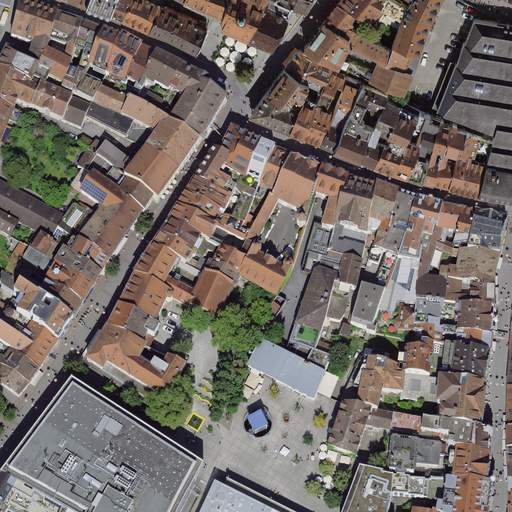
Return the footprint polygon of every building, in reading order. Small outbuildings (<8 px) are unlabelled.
[(111,15),(116,0),(89,0),(88,5),(100,10),(102,11),(111,15)] [(122,19),(130,0),(116,0),(111,15),(122,19)] [(151,31),(162,3),(155,0),(130,0),(122,19),(151,31)] [(222,14),(227,0),(204,0),(202,6),(222,14)] [(227,0),(222,14),(222,20),(221,24),(223,25),(225,25),(249,36),(265,0),(227,0)] [(293,10),(295,6),(281,0),(265,0),(249,36),(252,37),(275,47),(275,46),(276,44),(283,41),(301,17),(293,10)] [(306,12),(312,0),(281,0),(295,6),(306,12)] [(408,7),(396,0),(341,0),(341,2),(343,3),(343,4),(356,10),(375,20),(385,5),(395,11),(403,16),(408,7)] [(440,0),(410,0),(409,5),(408,7),(403,16),(394,44),(420,54),(430,21),(440,0)] [(343,3),(341,2),(326,20),(350,36),(347,42),(384,60),(388,62),(392,49),(351,26),(353,23),(350,20),(356,10),(343,4),(343,3)] [(20,3),(11,37),(27,43),(26,46),(32,49),(33,46),(40,48),(47,51),(51,42),(58,17),(20,3)] [(162,3),(151,31),(174,41),(186,13),(162,3)] [(385,5),(375,20),(386,24),(395,11),(385,5)] [(198,50),(208,29),(206,23),(186,13),(174,41),(196,51),(198,52),(199,50),(198,50)] [(76,48),(84,24),(59,15),(58,17),(51,42),(57,44),(76,50),(76,48)] [(350,36),(326,20),(305,47),(337,64),(347,42),(350,36)] [(495,131),(511,70),(511,25),(475,20),(440,110),(495,131)] [(92,68),(104,31),(84,24),(76,48),(86,51),(77,76),(72,74),(75,65),(72,63),(71,65),(64,91),(77,97),(86,82),(92,68)] [(108,74),(123,40),(104,31),(92,68),(108,74)] [(124,94),(125,95),(129,86),(126,84),(127,81),(143,50),(123,40),(108,74),(106,79),(104,84),(102,89),(122,98),(124,94)] [(57,44),(51,42),(47,51),(46,54),(52,57),(57,44)] [(374,80),(384,60),(347,42),(337,64),(374,80)] [(420,54),(394,44),(392,49),(388,62),(412,72),(413,72),(420,54)] [(47,51),(40,48),(34,63),(42,66),(46,54),(47,51)] [(141,89),(156,57),(143,50),(127,81),(141,89)] [(318,62),(300,50),(286,65),(310,81),(322,88),(331,68),(318,62)] [(8,51),(0,65),(0,71),(26,85),(32,88),(33,84),(36,80),(42,66),(34,63),(8,51)] [(52,57),(46,54),(42,66),(36,80),(47,86),(49,80),(54,82),(52,88),(63,92),(64,91),(71,65),(52,57)] [(169,94),(185,71),(156,57),(141,89),(140,92),(142,93),(143,91),(147,82),(155,86),(159,88),(169,94)] [(410,76),(412,72),(388,62),(384,60),(374,80),(401,92),(407,75),(410,76)] [(310,81),(286,65),(278,77),(303,93),(310,81)] [(338,73),(331,68),(322,88),(318,94),(315,102),(323,105),(324,102),(326,102),(338,73)] [(511,70),(495,131),(493,139),(489,152),(487,161),(479,192),(498,196),(511,198),(511,70)] [(0,105),(14,111),(15,109),(18,102),(26,85),(0,71),(0,105)] [(225,106),(228,101),(224,99),(224,100),(208,91),(210,86),(211,86),(212,84),(208,82),(208,83),(185,71),(169,94),(173,96),(175,93),(187,100),(217,117),(219,114),(224,106),(225,106)] [(348,77),(341,74),(331,98),(339,101),(347,82),(346,81),(348,77)] [(98,87),(102,89),(104,84),(106,79),(100,76),(97,83),(98,87)] [(303,93),(278,77),(268,91),(302,105),(307,96),(303,93)] [(361,82),(348,77),(346,81),(347,82),(339,101),(335,109),(342,112),(337,123),(342,126),(354,96),(361,82)] [(140,97),(142,93),(140,92),(141,89),(127,81),(126,84),(129,86),(125,95),(124,94),(122,98),(130,102),(131,100),(138,103),(139,100),(139,99),(140,97)] [(363,82),(361,81),(361,82),(354,96),(362,100),(376,106),(384,109),(388,99),(386,98),(388,95),(362,84),(363,82)] [(93,105),(94,105),(102,89),(98,87),(86,82),(77,97),(93,105)] [(26,85),(18,102),(82,130),(87,118),(91,109),(33,84),(32,88),(26,85)] [(155,86),(149,94),(151,95),(155,97),(159,88),(155,86)] [(151,95),(149,98),(163,108),(164,108),(173,96),(169,94),(159,88),(155,97),(151,95)] [(91,109),(87,118),(149,150),(154,144),(168,124),(142,108),(140,107),(141,104),(138,103),(131,100),(130,102),(122,98),(102,89),(94,105),(93,105),(91,109)] [(149,98),(151,95),(149,94),(143,91),(142,93),(140,97),(147,101),(149,98)] [(302,105),(268,91),(252,114),(290,129),(302,105)] [(290,129),(303,134),(315,102),(318,94),(311,92),(311,93),(308,91),(307,96),(302,105),(290,129)] [(334,145),(360,155),(368,134),(372,125),(376,127),(377,125),(369,122),(355,117),(362,100),(354,96),(342,126),(334,145)] [(199,144),(217,117),(187,100),(174,119),(161,111),(163,108),(149,98),(147,101),(142,108),(168,124),(199,144)] [(400,105),(388,99),(384,109),(377,125),(376,127),(388,132),(398,110),(400,105)] [(303,134),(321,141),(330,120),(335,109),(323,105),(315,102),(303,134)] [(0,105),(0,144),(10,121),(14,111),(0,105)] [(384,109),(376,106),(369,122),(377,125),(384,109)] [(376,162),(393,168),(407,138),(411,130),(419,114),(415,113),(413,116),(398,110),(388,132),(384,141),(376,162)] [(22,115),(14,111),(10,121),(18,124),(22,115)] [(428,117),(429,114),(421,111),(419,114),(411,130),(419,133),(426,117),(428,117)] [(420,142),(433,146),(440,119),(440,118),(434,116),(433,120),(432,119),(433,115),(430,113),(429,114),(428,117),(426,117),(419,133),(417,141),(420,142)] [(433,146),(443,149),(449,125),(443,123),(444,120),(440,119),(433,146)] [(321,141),(334,145),(342,126),(337,123),(330,120),(321,141)] [(452,126),(449,125),(443,149),(448,150),(459,153),(460,148),(467,131),(457,128),(458,125),(453,123),(452,126)] [(184,166),(199,144),(168,124),(154,144),(149,150),(180,173),(184,166)] [(471,129),(470,132),(480,135),(477,144),(483,146),(482,149),(489,152),(493,139),(483,136),(484,134),(471,129)] [(470,132),(467,131),(460,148),(474,152),(477,144),(480,135),(470,132)] [(247,183),(262,145),(232,133),(221,156),(231,161),(227,171),(240,179),(247,183)] [(360,155),(376,162),(384,141),(368,134),(360,155)] [(393,168),(408,173),(420,142),(417,141),(407,138),(393,168)] [(114,171),(127,180),(135,167),(132,164),(105,146),(104,149),(96,143),(94,146),(83,139),(80,145),(90,152),(89,153),(98,160),(109,168),(114,171)] [(408,173),(423,178),(432,151),(433,146),(420,142),(408,173)] [(276,151),(262,145),(247,183),(244,189),(258,195),(276,151)] [(433,181),(451,186),(456,160),(446,157),(448,150),(443,149),(441,154),(439,161),(433,181)] [(158,204),(180,173),(149,150),(135,167),(127,180),(154,201),(158,204)] [(240,179),(227,171),(231,161),(221,156),(213,151),(188,195),(224,216),(225,215),(235,193),(240,179)] [(291,159),(276,151),(258,195),(257,198),(263,201),(267,197),(270,191),(275,193),(291,159)] [(423,178),(433,181),(439,161),(436,160),(439,153),(432,151),(423,178)] [(79,192),(82,194),(94,177),(89,173),(98,160),(89,153),(79,168),(82,170),(82,171),(81,172),(82,173),(83,174),(70,191),(76,196),(79,192)] [(451,186),(479,192),(487,161),(459,153),(456,160),(451,186)] [(255,247),(256,246),(279,203),(293,210),(294,210),(294,211),(297,213),(298,212),(299,213),(303,214),(302,217),(299,219),(297,221),(297,225),(298,227),(301,229),(303,230),(306,230),(308,228),(309,226),(309,222),(308,219),(315,197),(314,197),(324,172),(322,171),(319,170),(312,167),(308,165),(291,159),(275,193),(271,198),(258,224),(252,235),(247,243),(255,247)] [(145,212),(154,201),(127,180),(114,171),(113,174),(108,170),(109,168),(98,160),(89,173),(94,177),(95,177),(142,213),(145,215),(146,213),(145,212)] [(330,174),(324,172),(314,197),(315,197),(321,199),(331,202),(323,229),(323,230),(334,233),(335,230),(349,180),(330,174)] [(137,220),(142,213),(95,177),(94,177),(82,194),(104,209),(102,213),(97,220),(79,206),(74,207),(66,218),(59,228),(72,236),(110,262),(137,220)] [(247,219),(257,198),(258,195),(244,189),(247,183),(240,179),(235,193),(241,200),(233,219),(245,224),(247,219)] [(377,188),(349,180),(335,230),(345,232),(354,235),(365,237),(366,235),(377,188)] [(66,218),(0,183),(0,213),(19,223),(39,234),(51,241),(59,230),(64,233),(71,237),(72,236),(59,228),(66,218)] [(382,190),(377,188),(366,235),(372,237),(370,249),(373,250),(364,278),(365,278),(372,281),(376,272),(383,253),(399,195),(382,190)] [(104,209),(82,194),(79,198),(94,209),(96,208),(102,213),(104,209)] [(188,195),(179,210),(217,228),(247,243),(252,235),(242,231),(245,224),(233,219),(225,215),(224,216),(188,195)] [(407,198),(399,195),(383,253),(388,255),(399,259),(418,201),(407,198)] [(443,208),(418,201),(399,259),(398,262),(399,262),(421,269),(423,257),(426,257),(436,230),(439,231),(443,208)] [(464,213),(443,208),(439,231),(452,234),(458,235),(464,213)] [(179,210),(170,224),(223,251),(225,249),(222,248),(223,244),(212,239),(217,228),(179,210)] [(19,223),(0,213),(0,231),(11,238),(19,223)] [(469,252),(475,215),(464,213),(458,235),(456,245),(454,250),(461,251),(466,252),(469,252)] [(469,254),(501,257),(509,222),(475,215),(469,252),(469,254)] [(258,224),(247,219),(245,224),(242,231),(252,235),(258,224)] [(170,224),(161,237),(196,256),(197,256),(199,252),(202,253),(205,248),(220,256),(223,251),(170,224)] [(328,260),(334,233),(323,230),(323,229),(316,227),(316,228),(318,229),(311,254),(310,254),(309,256),(310,256),(323,259),(328,260)] [(334,233),(328,260),(328,262),(343,266),(345,261),(361,265),(364,249),(363,249),(342,244),(345,232),(335,230),(334,233)] [(439,231),(436,230),(426,257),(423,257),(421,269),(420,275),(418,275),(418,279),(426,280),(427,272),(433,273),(434,270),(439,271),(443,254),(445,251),(454,253),(454,250),(456,245),(449,243),(452,234),(439,231)] [(364,241),(365,237),(354,235),(345,232),(342,244),(363,249),(365,241),(364,241)] [(102,275),(110,262),(72,236),(71,237),(64,233),(62,235),(58,237),(58,239),(60,241),(59,247),(65,250),(102,275)] [(51,241),(39,234),(30,249),(46,259),(48,255),(55,244),(51,241)] [(195,259),(196,256),(161,237),(153,248),(177,262),(189,268),(193,258),(195,259)] [(25,258),(30,249),(14,240),(7,249),(10,251),(11,249),(25,258)] [(0,243),(0,252),(6,256),(10,251),(7,249),(0,243)] [(235,286),(239,277),(255,247),(247,243),(240,257),(225,249),(223,251),(220,256),(216,265),(211,262),(210,263),(205,273),(207,273),(234,285),(235,286)] [(258,246),(256,246),(255,247),(239,277),(258,287),(277,297),(279,298),(294,270),(294,267),(294,265),(293,264),(291,263),(288,263),(286,265),(284,268),(271,261),(258,255),(260,254),(261,253),(261,251),(261,250),(261,248),(259,247),(258,246)] [(153,248),(136,276),(162,292),(167,281),(177,262),(153,248)] [(55,265),(46,259),(30,249),(25,258),(20,266),(23,268),(29,272),(48,283),(58,267),(55,265)] [(96,284),(102,275),(65,250),(57,262),(55,265),(58,267),(93,289),(96,284)] [(462,284),(494,288),(495,277),(499,264),(501,257),(469,254),(466,254),(466,252),(461,251),(461,253),(454,253),(445,251),(443,254),(452,258),(461,260),(459,274),(450,272),(444,271),(444,272),(442,283),(449,283),(462,284)] [(443,254),(439,271),(444,272),(444,271),(450,272),(452,258),(443,254)] [(57,262),(48,255),(46,259),(55,265),(57,262)] [(375,289),(386,292),(393,276),(399,262),(398,262),(399,259),(388,255),(375,289)] [(305,274),(314,276),(315,273),(321,271),(323,259),(310,256),(306,273),(305,272),(305,274)] [(204,275),(205,273),(210,263),(201,258),(195,271),(204,275)] [(340,278),(343,266),(328,262),(328,260),(323,259),(321,271),(340,278)] [(361,265),(345,261),(343,266),(340,278),(339,286),(352,290),(354,291),(357,290),(361,265)] [(421,269),(399,262),(393,276),(386,292),(380,310),(389,314),(392,307),(401,307),(400,320),(398,320),(396,323),(396,326),(396,328),(399,331),(401,332),(413,332),(414,328),(418,279),(418,275),(420,275),(421,269)] [(83,305),(93,289),(58,267),(48,283),(83,305)] [(29,272),(23,268),(15,281),(21,285),(29,272)] [(302,311),(290,343),(299,347),(316,353),(319,343),(322,336),(327,319),(335,285),(339,286),(340,278),(321,271),(315,273),(314,276),(305,302),(304,302),(301,310),(302,311)] [(74,319),(83,305),(48,283),(29,272),(21,285),(20,286),(74,319)] [(16,293),(20,286),(21,285),(15,281),(3,273),(0,277),(0,283),(2,285),(16,293)] [(224,306),(234,285),(207,273),(196,294),(189,307),(217,322),(224,306)] [(136,276),(120,308),(155,325),(160,316),(168,301),(170,302),(171,302),(172,302),(174,301),(175,300),(162,292),(136,276)] [(369,287),(372,281),(365,278),(362,285),(369,287)] [(447,306),(449,283),(442,283),(426,280),(418,279),(414,328),(418,329),(440,330),(441,319),(442,305),(447,306)] [(196,294),(167,281),(162,292),(175,300),(189,307),(196,294)] [(460,307),(462,284),(449,283),(447,306),(460,307)] [(494,309),(494,288),(462,284),(460,307),(494,309)] [(344,316),(352,290),(339,286),(335,285),(327,319),(331,320),(340,323),(344,316)] [(369,287),(362,285),(351,325),(368,331),(367,334),(376,336),(376,333),(373,332),(380,310),(386,292),(375,289),(369,287)] [(59,343),(74,319),(20,286),(16,293),(15,295),(25,302),(17,315),(59,343)] [(0,315),(3,318),(9,309),(0,303),(0,315)] [(458,334),(492,339),(494,309),(460,307),(447,306),(442,305),(441,319),(460,320),(459,333),(458,334)] [(120,308),(109,329),(139,345),(145,333),(154,337),(159,327),(155,325),(120,308)] [(275,327),(284,312),(276,308),(267,323),(275,327)] [(0,343),(40,371),(59,343),(17,315),(9,309),(3,318),(0,321),(0,343)] [(327,319),(322,336),(326,338),(331,326),(329,325),(331,320),(327,319)] [(348,339),(352,328),(344,325),(340,335),(348,339)] [(159,408),(164,399),(166,401),(186,367),(169,359),(167,364),(165,367),(157,363),(153,369),(138,360),(145,348),(139,345),(109,329),(107,331),(88,361),(159,408)] [(418,329),(417,346),(419,346),(434,346),(443,346),(444,331),(440,330),(418,329)] [(491,353),(492,339),(458,334),(459,333),(444,329),(444,331),(443,346),(491,353)] [(0,364),(29,385),(40,371),(0,343),(0,364)] [(316,353),(332,358),(335,349),(319,343),(316,353)] [(260,346),(249,368),(272,379),(315,401),(319,391),(324,378),(323,378),(332,358),(316,353),(299,347),(292,362),(279,355),(260,346)] [(432,366),(434,346),(419,346),(418,351),(407,349),(405,374),(430,377),(432,366)] [(443,346),(434,346),(432,366),(450,369),(449,381),(487,385),(488,373),(491,353),(443,346)] [(167,364),(169,359),(148,350),(148,351),(148,353),(149,355),(150,356),(165,363),(167,364)] [(374,351),(371,361),(383,364),(386,354),(374,351)] [(429,379),(430,377),(405,374),(400,374),(400,369),(383,364),(371,361),(362,358),(339,404),(345,405),(379,412),(383,392),(402,394),(401,399),(439,405),(438,417),(448,418),(446,425),(452,426),(453,425),(482,430),(487,385),(449,381),(429,379)] [(0,382),(20,397),(29,385),(0,364),(0,382)] [(153,436),(72,384),(1,477),(63,511),(181,511),(205,468),(153,436)] [(345,405),(329,449),(356,459),(367,427),(380,429),(391,431),(394,415),(379,412),(345,405)] [(256,434),(270,427),(263,413),(250,420),(256,434)] [(423,421),(394,415),(391,431),(414,435),(414,437),(422,438),(423,421)] [(458,450),(490,455),(490,444),(491,432),(482,430),(453,425),(452,426),(446,425),(423,421),(422,438),(450,442),(450,450),(458,450)] [(445,458),(446,448),(436,446),(389,439),(383,472),(398,473),(398,479),(415,480),(416,465),(439,467),(440,457),(445,458)] [(445,481),(487,484),(490,455),(458,450),(457,466),(446,465),(445,476),(445,481)] [(344,511),(369,511),(383,477),(384,474),(360,469),(344,511)] [(63,511),(1,477),(0,479),(0,506),(8,511),(9,511),(63,511)] [(389,511),(393,496),(398,479),(383,477),(369,511),(389,511)] [(398,479),(393,496),(428,499),(429,481),(420,481),(415,480),(398,479)] [(489,511),(493,484),(487,484),(445,481),(431,480),(431,481),(429,481),(428,499),(436,500),(436,499),(440,500),(438,511),(489,511)] [(242,497),(224,488),(218,502),(208,497),(200,511),(235,511),(236,511),(235,511),(242,497)] [(244,511),(250,501),(242,497),(235,511),(236,511),(235,511),(244,511)] [(255,511),(260,506),(250,501),(244,511),(255,511)]
